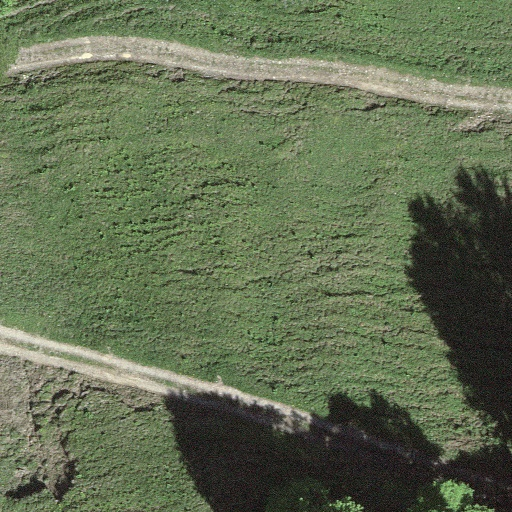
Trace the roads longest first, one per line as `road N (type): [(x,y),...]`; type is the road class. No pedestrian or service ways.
road 1 (track): [(0,346),(511,447)]
road 2 (track): [(0,59),(511,95)]
